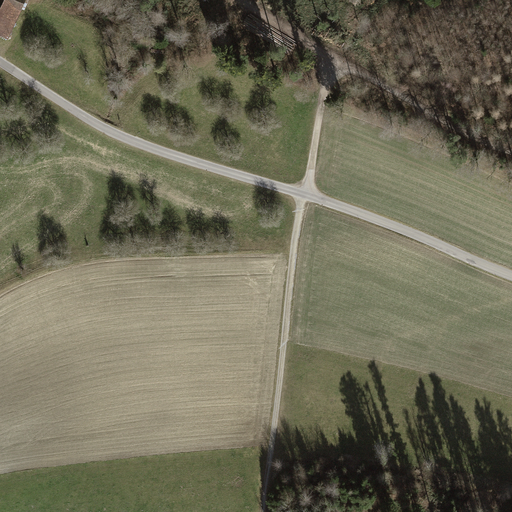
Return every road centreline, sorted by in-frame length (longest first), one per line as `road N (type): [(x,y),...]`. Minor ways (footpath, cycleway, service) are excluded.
road 1 (unclassified): [(0,62),(133,142),(304,193),(511,277)]
road 2 (track): [(264,511),(291,251),(332,60)]
road 3 (track): [(511,155),(332,60),(245,0)]
